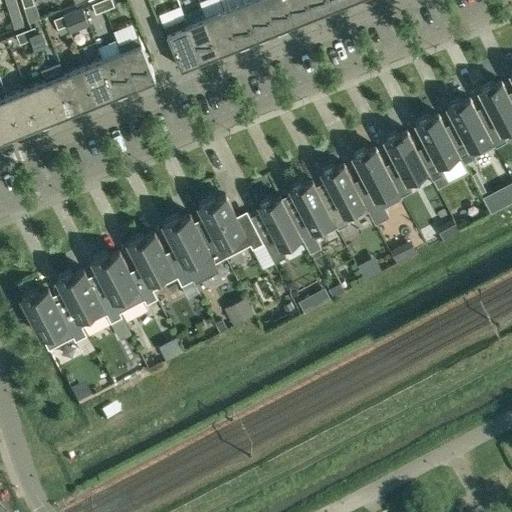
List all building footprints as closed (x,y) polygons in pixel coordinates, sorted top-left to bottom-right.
[(105,9),(101,0),(98,0),(92,3),(95,13),(105,9)] [(112,0),(101,0),(105,9),(114,5),(112,0)] [(264,0),(244,0),(243,1),(257,37),(276,29),(264,0)] [(286,0),(264,0),(276,29),(295,22),(286,0)] [(308,0),(286,0),(295,22),(314,14),(308,0)] [(330,0),(308,0),(314,14),(333,7),(330,0)] [(243,1),(224,8),(238,45),(257,37),(243,1)] [(72,11),(63,14),(67,24),(70,31),(89,24),(83,7),(72,11)] [(224,8),(205,16),(219,52),(238,45),(224,8)] [(67,24),(63,14),(54,18),(57,28),(67,24)] [(185,16),(163,25),(165,29),(180,68),(200,60),(186,23),(187,23),(185,16)] [(187,23),(186,23),(200,60),(219,52),(205,16),(187,23)] [(34,26),(25,30),(29,39),(38,36),(34,26)] [(29,39),(25,30),(16,33),(19,43),(29,39)] [(138,35),(117,43),(120,50),(121,50),(135,86),(155,78),(138,35)] [(120,50),(102,57),(116,93),(135,86),(121,50),(120,50)] [(101,57),(83,65),(97,101),(116,93),(102,57),(101,57)] [(83,65),(64,72),(78,109),(97,101),(83,65)] [(64,72),(45,80),(60,116),(78,109),(64,72)] [(45,80),(26,88),(41,124),(60,116),(45,80)] [(495,119),(485,124),(484,124),(494,144),(495,146),(506,140),(504,136),(511,132),(511,100),(501,80),(494,84),(492,81),(479,88),(495,119)] [(26,88),(7,95),(22,131),(41,124),(26,88)] [(0,98),(0,132),(3,139),(22,131),(7,95),(0,98)] [(484,124),(485,124),(470,96),(462,100),(461,97),(447,104),(463,135),(453,141),(461,156),(460,156),(464,162),(475,156),(474,155),(494,144),(484,124)] [(453,141),(438,113),(431,117),(429,114),(416,121),(432,152),(421,157),(427,168),(426,168),(432,179),(443,173),(440,166),(460,156),(461,156),(453,141)] [(401,168),(390,174),(401,195),(412,189),(406,179),(427,168),(407,129),(399,133),(397,130),(384,137),(401,168)] [(368,182),(357,187),(368,209),(375,223),(390,215),(385,206),(402,197),(401,195),(390,174),(375,146),(368,149),(368,150),(367,149),(366,146),(353,153),(368,182)] [(338,201),(327,207),(337,226),(338,228),(349,222),(348,220),(368,209),(357,187),(344,162),(336,166),(334,163),(321,170),(338,201)] [(316,236),(337,226),(327,207),(312,179),(304,183),(303,179),(290,186),(306,217),(295,223),(301,234),(310,252),(321,246),(316,236)] [(198,202),(214,233),(214,232),(226,255),(250,243),(252,247),(263,241),(263,240),(249,214),(239,220),(225,194),(215,199),(213,195),(198,202)] [(274,234),(263,240),(263,241),(264,241),(275,261),(286,255),(280,244),(301,234),(295,223),(281,195),(273,199),(271,196),(258,203),(274,234)] [(177,213),(163,221),(175,245),(178,251),(179,251),(188,269),(193,278),(195,282),(219,269),(215,261),(226,255),(214,232),(214,233),(203,238),(193,219),(190,212),(180,217),(177,213)] [(127,239),(143,270),(143,269),(153,288),(177,275),(181,284),(193,278),(188,269),(179,251),(178,251),(168,257),(154,231),(144,236),(142,232),(127,239)] [(143,269),(143,270),(132,275),(119,249),(109,255),(106,250),(92,258),(107,288),(108,288),(120,311),(144,298),(146,302),(157,296),(153,288),(143,269)] [(56,276),(72,307),(72,306),(82,325),(106,312),(111,321),(122,315),(120,311),(108,288),(107,288),(97,294),(83,268),(73,273),(71,269),(56,276)] [(340,281),(329,287),(333,295),(344,289),(340,281)] [(35,287),(21,295),(48,348),(73,335),(75,339),(86,333),(82,325),(72,306),(72,307),(61,312),(48,286),(38,292),(35,287)] [(246,295),(224,306),(233,323),(254,312),(246,295)]
